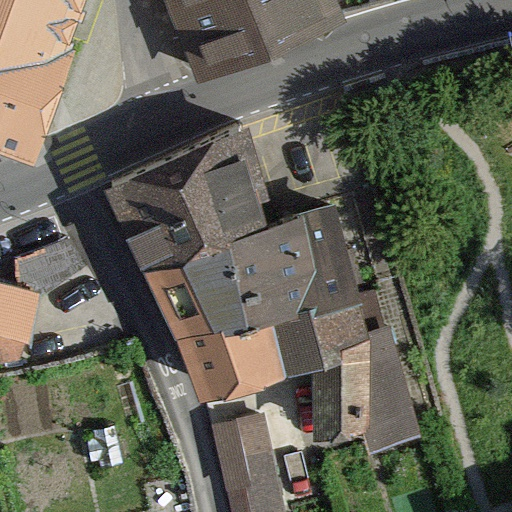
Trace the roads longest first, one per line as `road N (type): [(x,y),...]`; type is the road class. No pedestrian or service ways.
road 1 (residential): [(73,159),(150,304),(217,511)]
road 2 (secondary): [(511,11),(355,48),(167,122)]
road 3 (residential): [(167,122),(126,0)]
